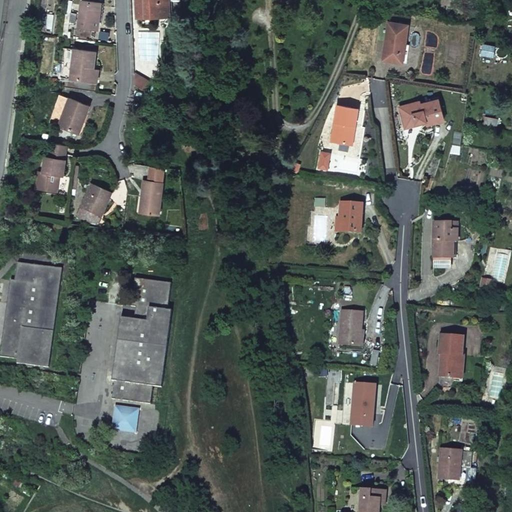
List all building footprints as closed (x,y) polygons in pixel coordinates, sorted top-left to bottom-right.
[(98,17),(100,2),(82,0),(78,26),(98,28),(100,17),(98,17)] [(169,1),(168,0),(136,0),(137,17),(165,16),(164,1),(169,1)] [(168,0),(169,1),(169,13),(172,13),(172,1),(180,0),(168,0)] [(511,8),(504,8),(503,16),(511,17),(511,8)] [(403,63),(405,44),(408,26),(389,23),(383,60),(403,63)] [(484,45),(482,54),(494,57),(496,47),(484,45)] [(63,48),(61,63),(62,63),(60,73),(59,77),(70,78),(70,74),(73,49),(63,48)] [(96,51),(73,49),(70,78),(92,81),(93,68),(94,60),(96,51)] [(150,81),(135,73),(134,84),(145,90),(150,81)] [(59,94),(49,122),(58,126),(69,98),(59,94)] [(78,133),(89,106),(69,98),(58,126),(78,133)] [(417,123),(426,121),(426,122),(427,125),(444,120),(439,100),(422,104),(421,102),(420,102),(400,107),(401,110),(405,128),(417,125),(417,123)] [(338,105),(331,141),(350,144),(353,125),(356,126),(359,109),(338,105)] [(485,117),(484,126),(497,129),(498,119),(485,117)] [(44,157),(42,172),(38,171),(35,188),(56,191),(59,175),(63,176),(65,160),(64,160),(66,146),(50,144),(48,157),(44,157)] [(159,214),(163,182),(164,168),(149,166),(148,180),(143,180),(141,196),(145,196),(143,212),(159,214)] [(111,192),(92,183),(81,206),(101,215),(111,192)] [(341,218),(340,231),(361,233),(363,204),(342,203),(341,218)] [(459,243),(459,230),(451,230),(452,225),(435,224),(434,259),(451,259),(456,259),(457,243),(459,243)] [(451,259),(434,259),(434,268),(451,268),(451,259)] [(10,280),(1,357),(18,359),(17,363),(49,367),(62,269),(17,263),(15,280),(10,280)] [(115,381),(112,399),(150,404),(153,386),(161,387),(172,311),(167,310),(171,283),(135,278),(131,306),(140,307),(138,319),(121,317),(112,380),(115,381)] [(342,311),(339,345),(360,346),(363,313),(342,311)] [(441,355),(440,378),(447,378),(459,379),(460,357),(462,357),(464,339),(441,337),(440,355),(441,355)] [(382,354),(374,353),(373,369),(380,370),(382,354)] [(462,383),(464,357),(462,357),(460,357),(459,379),(447,378),(447,382),(462,383)] [(354,383),(351,427),(372,429),(376,385),(354,383)] [(440,450),(438,480),(459,482),(460,469),(462,453),(462,452),(440,450)] [(462,453),(460,469),(467,469),(469,454),(462,453)] [(361,488),(358,511),(379,511),(380,505),(380,498),(386,499),(386,496),(386,490),(361,488)]
